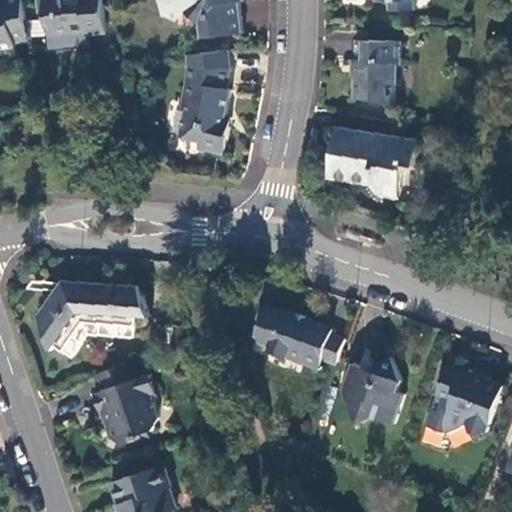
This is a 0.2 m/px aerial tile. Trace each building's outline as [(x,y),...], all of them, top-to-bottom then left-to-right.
[(13,42),(29,39),(22,0),(0,0),(0,48),(13,46),(13,42)] [(105,33),(100,0),(36,0),(38,13),(45,16),(47,35),(83,31),(84,36),(105,33)] [(163,0),(165,15),(176,18),(187,12),(200,22),(202,38),(243,33),(239,2),(243,1),(242,0),(163,0)] [(402,40),(357,40),(356,99),(375,99),(380,103),(395,103),(396,61),(402,61),(402,40)] [(231,68),(230,50),(187,55),(189,67),(184,100),(188,107),(186,110),(181,138),(200,141),(199,148),(225,153),(229,127),(224,127),(231,89),(227,88),(231,68)] [(419,140),(408,139),(407,145),(381,141),(382,135),(338,128),(331,175),(372,182),(380,192),(401,196),(406,163),(415,165),(419,140)] [(408,139),(382,135),(381,141),(407,145),(408,139)] [(137,326),(138,316),(139,299),(143,299),(139,286),(64,281),(63,291),(57,291),(41,316),(52,352),(55,347),(63,351),(82,322),(137,326)] [(150,318),(143,299),(139,299),(138,316),(150,318)] [(319,368),(322,360),(331,333),(333,328),(267,306),(267,308),(260,311),(258,319),(261,325),(257,336),(260,342),(287,352),(286,357),(319,368)] [(322,360),(336,365),(345,339),(331,333),(322,360)] [(396,424),(405,394),(399,392),(402,381),(391,358),(368,368),(353,363),(344,390),(356,395),(352,410),(358,424),(374,416),(396,424)] [(137,378),(132,362),(95,375),(99,391),(94,393),(101,412),(108,410),(112,421),(109,428),(111,437),(125,443),(141,438),(141,434),(153,430),(159,419),(154,403),(159,396),(151,373),(137,378)] [(488,430),(503,387),(487,380),(488,378),(466,371),(466,369),(448,363),(427,426),(446,433),(467,423),(470,431),(479,434),(488,430)] [(165,465),(117,481),(124,501),(119,503),(121,511),(166,511),(177,508),(170,488),(173,487),(165,465)] [(112,483),(119,503),(124,501),(117,481),(112,483)]
